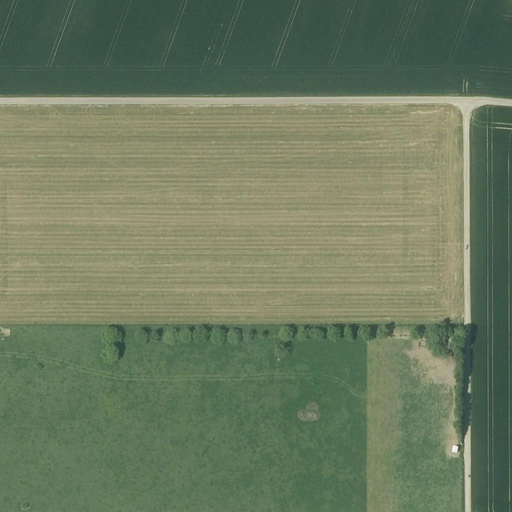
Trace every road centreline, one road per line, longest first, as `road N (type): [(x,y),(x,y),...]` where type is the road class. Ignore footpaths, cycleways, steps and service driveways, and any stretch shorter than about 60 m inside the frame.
road 1 (track): [(466,101),(0,100)]
road 2 (track): [(467,511),(466,101)]
